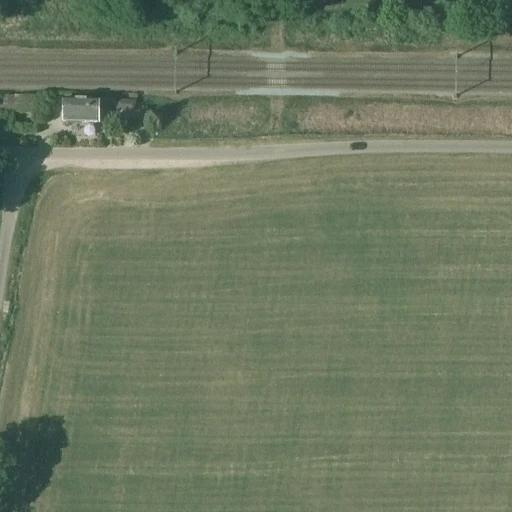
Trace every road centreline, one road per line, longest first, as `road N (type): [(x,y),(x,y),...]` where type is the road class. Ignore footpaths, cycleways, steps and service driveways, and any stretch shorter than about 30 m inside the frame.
road 1 (unclassified): [(511,149),(19,151)]
road 2 (unclassified): [(0,276),(19,151)]
